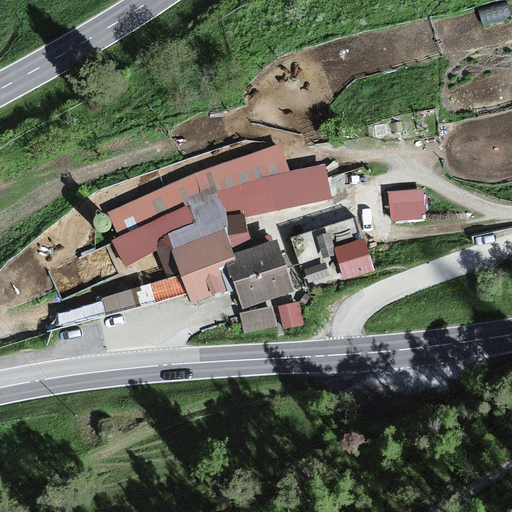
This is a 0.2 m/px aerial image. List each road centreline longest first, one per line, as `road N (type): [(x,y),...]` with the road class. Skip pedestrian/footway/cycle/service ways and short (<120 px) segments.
road 1 (secondary): [(348,353),(177,363),(0,387)]
road 2 (track): [(511,211),(412,176),(381,179),(368,214),(383,230),(500,220)]
road 3 (unclassified): [(511,246),(376,294),(355,312),(348,353)]
road 4 (secondary): [(0,88),(150,0)]
road 5 (secondary): [(511,334),(348,353)]
